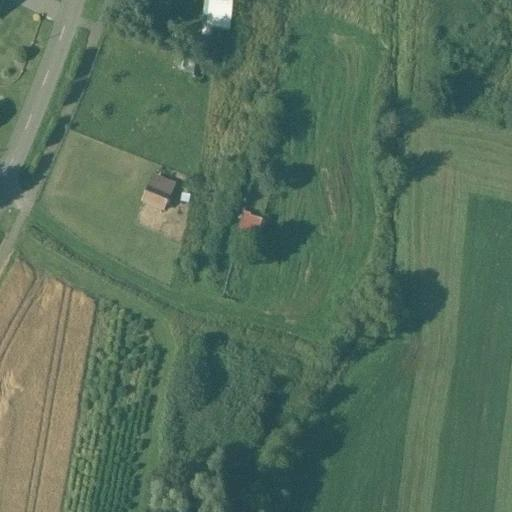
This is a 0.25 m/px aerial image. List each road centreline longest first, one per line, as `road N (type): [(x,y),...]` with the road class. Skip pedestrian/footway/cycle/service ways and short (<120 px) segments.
road 1 (track): [(147,511),(169,351),(161,329),(11,237)]
road 2 (track): [(26,206),(148,286),(232,310),(244,306)]
road 3 (tertiary): [(0,187),(72,0)]
